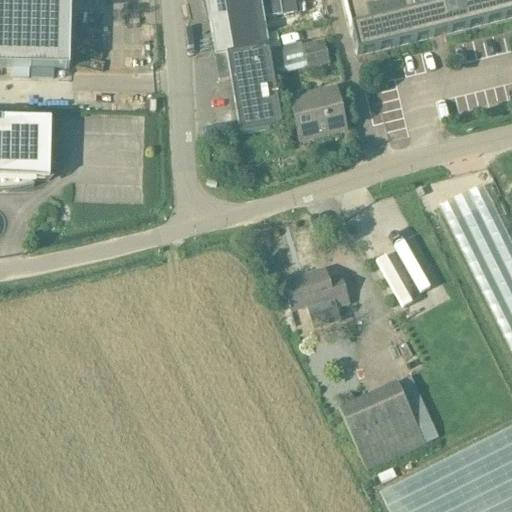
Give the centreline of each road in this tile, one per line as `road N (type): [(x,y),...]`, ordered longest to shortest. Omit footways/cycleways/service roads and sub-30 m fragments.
road 1 (unclassified): [(193,228),(511,138)]
road 2 (unclassified): [(193,228),(169,0)]
road 3 (unclassified): [(0,275),(193,228)]
